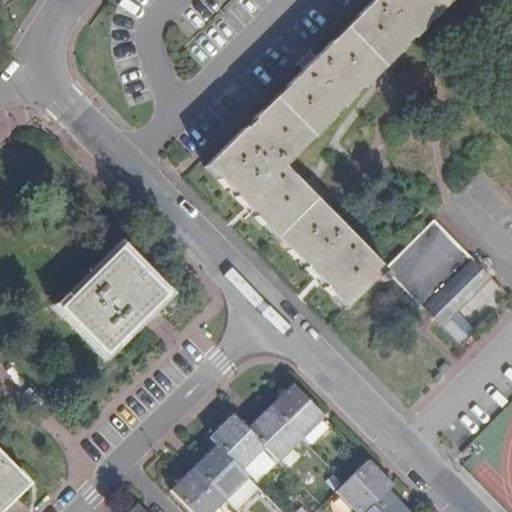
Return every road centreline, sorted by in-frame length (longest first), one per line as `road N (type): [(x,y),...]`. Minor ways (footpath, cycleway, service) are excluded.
road 1 (residential): [(271,314),(31,74)]
road 2 (residential): [(469,511),(271,314)]
road 3 (residential): [(271,314),(75,511)]
